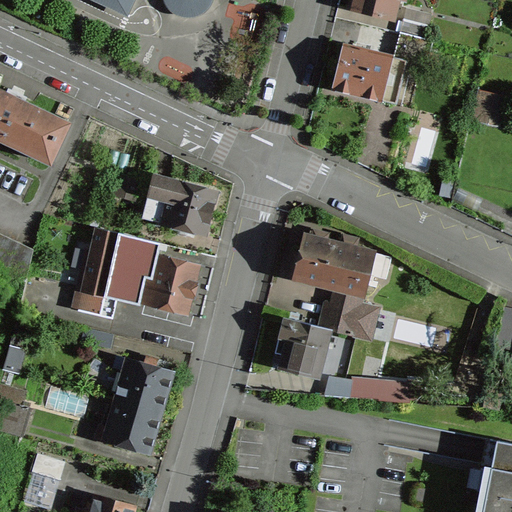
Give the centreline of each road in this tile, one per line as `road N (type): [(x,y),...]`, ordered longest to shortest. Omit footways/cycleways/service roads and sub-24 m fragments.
road 1 (residential): [(273,159),(178,511)]
road 2 (residential): [(0,31),(273,159)]
road 3 (residential): [(273,159),(511,273)]
road 4 (residential): [(310,0),(273,159)]
